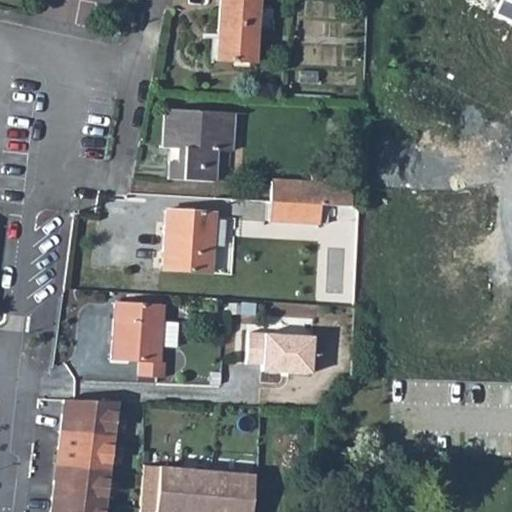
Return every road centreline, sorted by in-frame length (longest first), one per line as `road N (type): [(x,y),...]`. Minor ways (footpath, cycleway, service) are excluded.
road 1 (residential): [(137,63),(115,176),(40,165)]
road 2 (residential): [(137,63),(0,37)]
